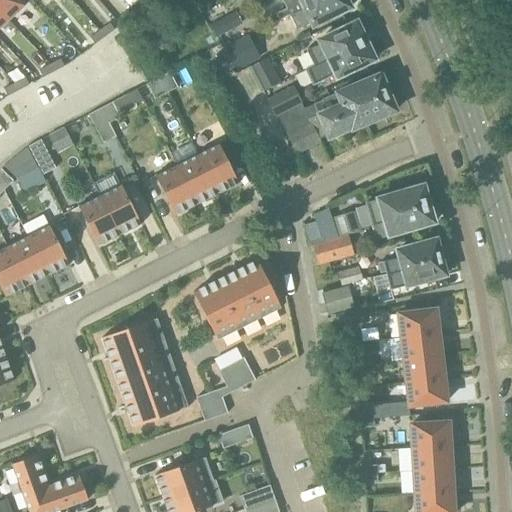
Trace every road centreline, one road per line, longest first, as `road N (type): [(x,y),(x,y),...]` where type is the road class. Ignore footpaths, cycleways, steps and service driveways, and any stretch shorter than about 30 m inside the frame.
road 1 (residential): [(436,144),(480,305),(501,511)]
road 2 (residential): [(87,398),(59,320),(293,201)]
road 3 (secondary): [(511,260),(423,0)]
road 4 (residential): [(378,0),(436,144)]
road 5 (residential): [(293,201),(383,157),(436,144)]
road 6 (residential): [(293,201),(230,73)]
road 7 (residential): [(511,116),(468,0)]
road 8 (residential): [(127,511),(87,398)]
